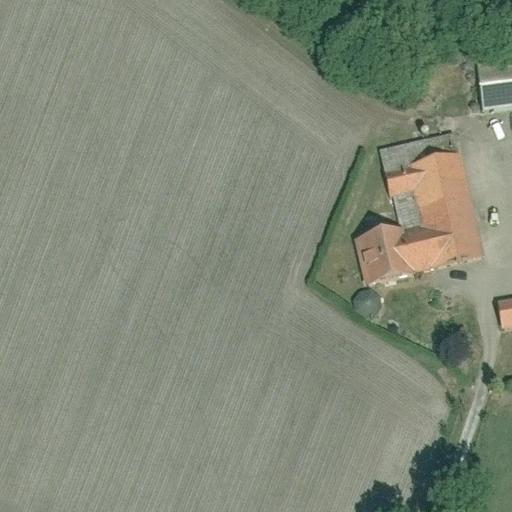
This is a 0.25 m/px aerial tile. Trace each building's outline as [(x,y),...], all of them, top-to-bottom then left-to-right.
[(511,61),(482,65),(488,113),(511,109),(511,61)] [(384,153),(389,174),(465,156),(460,135),(384,153)] [(489,258),(465,156),(389,174),(395,199),(420,193),(429,230),(410,235),(409,230),(360,242),(371,289),(417,278),(416,275),(489,258)] [(360,322),(382,315),(375,292),(353,299),(360,322)] [(511,303),(503,305),(507,331),(511,330),(511,303)]
